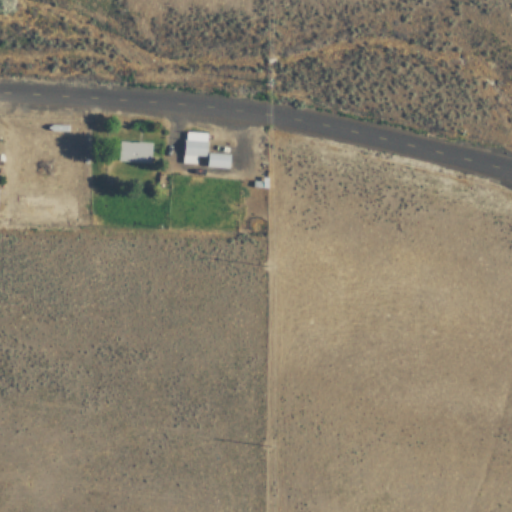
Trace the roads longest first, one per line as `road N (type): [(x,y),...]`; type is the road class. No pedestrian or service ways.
road 1 (residential): [(511,170),(236,109)]
road 2 (residential): [(0,91),(236,109)]
